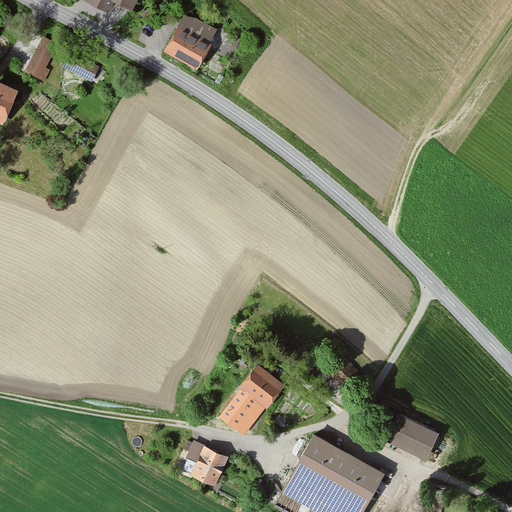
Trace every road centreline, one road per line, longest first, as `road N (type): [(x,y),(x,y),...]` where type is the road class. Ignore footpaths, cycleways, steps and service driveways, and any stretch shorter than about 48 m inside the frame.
road 1 (secondary): [(31,0),(182,78),(281,148),(434,288)]
road 2 (residential): [(434,288),(341,432),(429,466),(511,511)]
road 3 (track): [(0,396),(269,445),(316,430),(341,432)]
